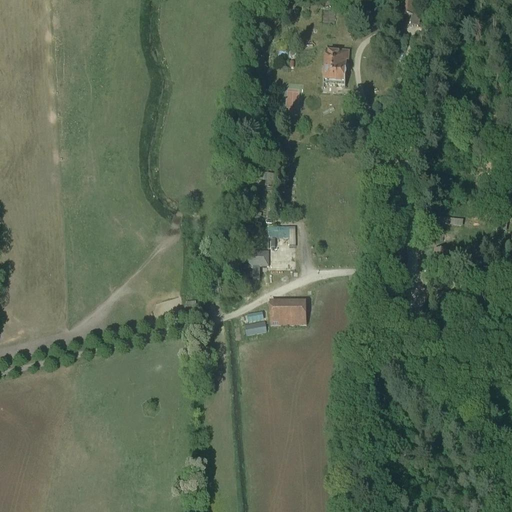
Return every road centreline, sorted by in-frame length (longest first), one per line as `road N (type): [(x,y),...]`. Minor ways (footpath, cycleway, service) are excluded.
road 1 (track): [(0,374),(226,317),(331,274),(415,271)]
road 2 (track): [(454,0),(410,163),(415,284)]
road 3 (track): [(505,511),(417,310)]
